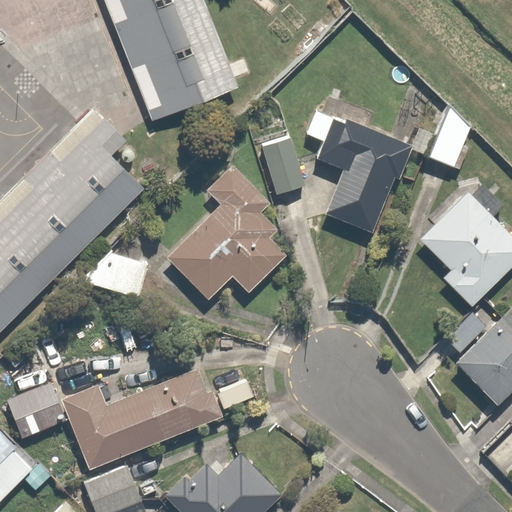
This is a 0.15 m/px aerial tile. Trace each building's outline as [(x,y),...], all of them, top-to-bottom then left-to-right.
[(225,86),(194,0),(121,0),(160,109),(225,86)] [(0,325),(143,171),(80,112),(0,196),(0,325)] [(373,234),(410,144),(337,115),(319,160),(339,168),(321,213),(373,234)] [(288,133),(258,143),(274,190),(303,181),(288,133)] [(234,158),(206,184),(221,199),(164,255),(208,301),(232,277),(247,292),(287,254),(267,233),(277,224),(263,209),(273,199),(234,158)] [(511,268),(511,235),(469,192),(425,236),(461,273),(451,283),(474,306),(511,268)] [(138,291),(147,258),(102,245),(92,278),(138,291)] [(511,321),(504,312),(455,357),(496,402),(511,388),(511,321)] [(100,380),(59,396),(86,466),(223,413),(214,390),(207,393),(198,369),(109,403),(100,380)] [(52,377),(6,391),(20,436),(66,422),(52,377)] [(260,511),(283,490),(243,449),(218,473),(207,461),(188,479),(185,472),(164,491),(184,511),(260,511)] [(132,458),(78,475),(88,511),(114,511),(145,503),(132,458)] [(52,511),(75,511),(64,500),(52,511)]
